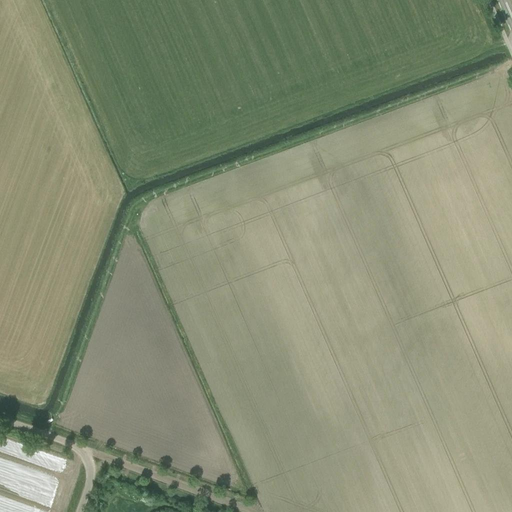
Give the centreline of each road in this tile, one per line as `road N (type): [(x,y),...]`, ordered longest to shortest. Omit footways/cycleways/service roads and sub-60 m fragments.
road 1 (track): [(87,452),(245,511)]
road 2 (unclassified): [(84,511),(93,487),(87,452),(0,419)]
